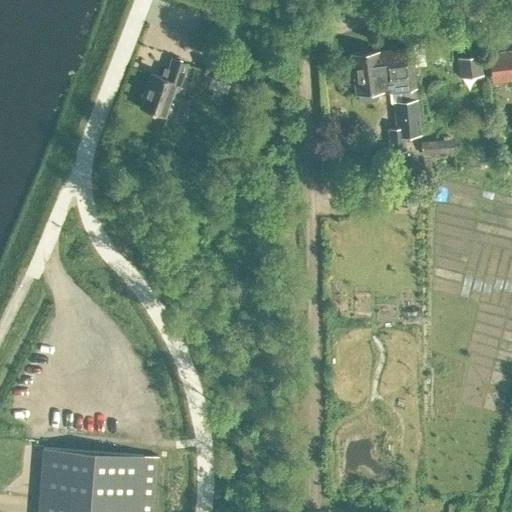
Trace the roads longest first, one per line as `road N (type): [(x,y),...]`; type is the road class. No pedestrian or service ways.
road 1 (track): [(318,37),(309,50),(313,511)]
road 2 (unclassified): [(142,0),(82,173),(41,253)]
road 3 (unclassified): [(467,0),(331,27),(318,37)]
